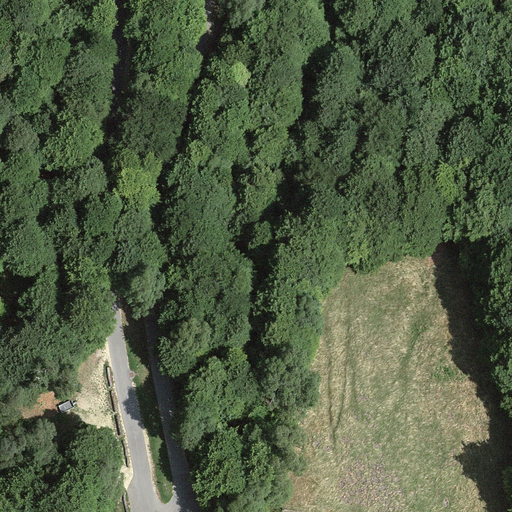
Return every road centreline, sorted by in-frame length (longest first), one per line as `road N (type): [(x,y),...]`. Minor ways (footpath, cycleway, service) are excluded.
road 1 (unclassified): [(201,0),(160,193),(149,297),(183,511)]
road 2 (unclassified): [(115,0),(98,210),(110,322),(149,511)]
